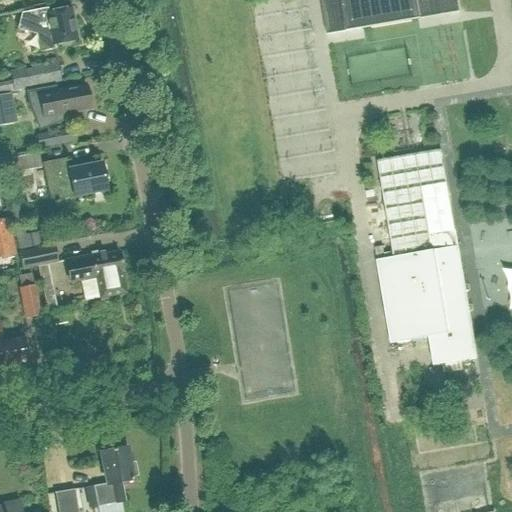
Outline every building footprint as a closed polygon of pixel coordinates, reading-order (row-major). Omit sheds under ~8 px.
[(320,0),(327,36),(420,20),(424,14),(459,13),(457,0),(320,0)] [(57,48),(56,44),(60,43),(61,46),(68,45),(69,42),(76,40),(70,8),(47,13),(46,8),(23,12),(19,29),(38,33),(41,51),(57,48)] [(30,71),(21,72),(20,70),(8,72),(12,91),(60,83),(56,63),(29,68),(30,71)] [(26,94),(29,107),(38,130),(71,117),(70,113),(89,109),(85,86),(54,93),(54,88),(26,94)] [(0,97),(0,126),(9,126),(7,98),(0,97)] [(35,135),(37,149),(76,142),(73,129),(35,135)] [(428,338),(433,366),(477,359),(441,151),(377,162),(390,241),(373,244),(390,345),(428,338)] [(0,187),(0,189),(30,186),(26,158),(0,161),(0,187)] [(76,196),(77,202),(89,199),(88,194),(104,191),(100,166),(67,172),(65,160),(42,164),(49,201),(76,196)] [(8,207),(14,238),(34,235),(32,223),(19,225),(16,205),(8,207)] [(4,219),(0,220),(0,255),(12,253),(4,219)] [(18,253),(22,269),(54,263),(51,247),(18,253)] [(480,309),(511,304),(511,250),(499,253),(501,264),(475,268),(478,293),(477,293),(480,309)] [(125,294),(121,273),(122,273),(118,253),(103,256),(103,254),(65,261),(68,277),(92,273),(94,279),(95,279),(99,299),(125,294)] [(24,320),(39,317),(33,286),(17,289),(24,320)] [(0,370),(28,365),(22,339),(1,343),(0,337),(0,370)] [(130,477),(135,476),(132,464),(128,465),(125,448),(99,453),(105,485),(91,488),(94,508),(123,502),(120,485),(131,483),(130,477)] [(54,493),(56,511),(75,511),(72,490),(54,493)] [(0,511),(18,511),(16,503),(2,506),(2,508),(0,508),(0,511)]
